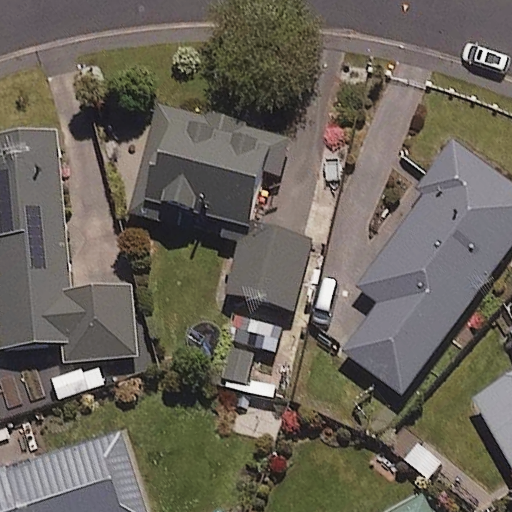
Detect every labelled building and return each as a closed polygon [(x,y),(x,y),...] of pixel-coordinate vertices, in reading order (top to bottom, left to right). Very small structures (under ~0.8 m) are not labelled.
[(294,144),(158,111),(147,152),(125,155),(134,220),(172,229),(175,217),(258,236),(272,177),(285,180),(294,144)] [(59,138),(0,143),(0,320),(3,356),(65,351),(67,368),(140,362),(134,294),(73,299),(59,138)] [(511,256),(511,187),(458,148),(425,193),(432,199),(363,293),(383,308),(347,357),(406,401),(511,256)] [(258,236),(247,234),(232,301),(297,316),(313,249),(258,236)] [(289,332),(235,318),(229,343),(282,357),(289,332)] [(511,389),(480,408),(511,463),(511,389)] [(0,478),(0,477),(0,511),(150,511),(124,436),(0,478)] [(449,462),(422,442),(403,468),(430,488),(449,462)] [(431,511),(426,502),(407,511),(431,511)]
